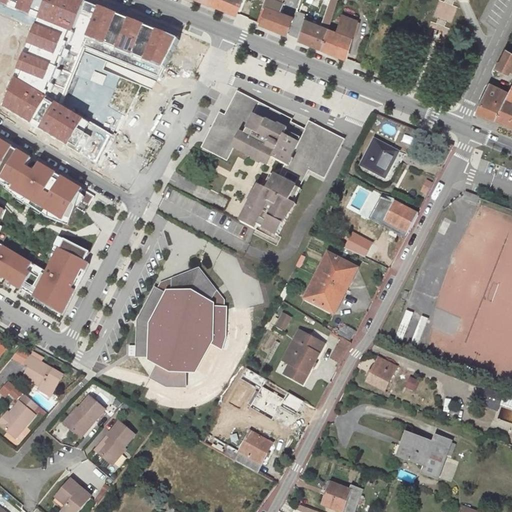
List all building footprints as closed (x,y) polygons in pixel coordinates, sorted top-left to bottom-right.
[(85,0),(0,0),(0,2),(38,17),(0,103),(0,106),(98,164),(113,136),(60,105),(83,47),(159,75),(177,37),(85,0)] [(212,0),(211,4),(237,14),(242,0),(212,0)] [(260,23),(287,34),(293,18),(292,17),(279,12),(283,3),(282,2),(277,0),(265,0),(264,7),(266,8),(262,18),(260,23)] [(329,0),(327,8),(334,10),(336,0),(329,0)] [(328,29),(334,10),(327,8),(321,26),(304,20),(299,39),(322,49),(328,29)] [(342,15),(354,20),(356,15),(344,10),(342,15)] [(249,13),(247,18),(260,23),(262,18),(249,13)] [(346,58),(352,38),(357,21),(354,20),(342,15),(336,32),(328,29),(322,49),(346,58)] [(511,53),(506,50),(498,65),(509,71),(510,71),(511,66),(511,53)] [(496,119),(509,94),(490,84),(477,111),(496,119)] [(511,88),(509,94),(496,119),(511,125),(511,88)] [(342,139),(310,122),(306,130),(290,122),(291,120),(237,92),(225,116),(220,113),(203,146),(209,149),(222,124),(227,127),(240,101),(283,123),(285,126),(304,136),(309,135),(312,131),(339,145),(342,139)] [(283,123),(240,101),(227,127),(222,124),(209,149),(228,159),(233,148),(269,167),(273,159),(287,166),(304,175),(307,167),(324,176),(339,145),(312,131),(309,135),(304,136),(285,126),(283,123)] [(375,140),(362,166),(384,177),(398,152),(375,140)] [(84,191),(0,141),(0,182),(65,221),(84,191)] [(454,146),(446,143),(440,154),(443,155),(439,162),(444,165),(454,146)] [(287,166),(280,179),(297,187),(304,175),(287,166)] [(259,186),(241,222),(255,229),(257,225),(278,235),(294,203),(290,201),(297,187),(280,179),(274,176),(267,190),(259,186)] [(429,194),(433,186),(425,182),(421,190),(429,194)] [(477,204),(479,199),(480,197),(465,192),(464,197),(463,199),(477,204)] [(373,213),(386,220),(395,203),(381,198),(373,213)] [(399,228),(408,210),(395,203),(386,220),(386,221),(393,225),(391,230),(398,234),(401,229),(399,228)] [(426,352),(511,382),(511,218),(477,206),(454,248),(436,298),(426,352)] [(418,215),(408,210),(399,228),(401,229),(409,233),(418,215)] [(386,220),(373,213),(370,219),(391,230),(393,225),(386,221),(386,220)] [(409,233),(401,229),(398,234),(406,238),(409,233)] [(92,255),(63,239),(33,293),(63,309),(92,255)] [(36,266),(3,246),(0,250),(0,277),(22,290),(36,266)] [(328,254),(305,298),(333,312),(355,268),(328,254)] [(301,255),(296,266),(299,268),(305,257),(301,255)] [(212,345),(218,347),(221,338),(225,338),(226,308),(223,308),(224,300),(199,268),(161,284),(158,290),(155,288),(141,315),(145,317),(142,327),(137,327),(136,357),(149,357),(149,360),(157,365),(150,378),(167,387),(186,387),(186,373),(195,373),(197,370),(212,345)] [(287,284),(279,298),(282,300),(290,286),(287,284)] [(402,341),(413,313),(406,310),(395,339),(402,341)] [(284,329),(290,318),(283,314),(277,325),(284,329)] [(346,326),(344,330),(354,335),(356,335),(357,333),(346,326)] [(338,334),(350,341),(354,335),(344,330),(341,328),(338,334)] [(324,344),(299,331),(283,361),(290,364),(284,374),(303,384),(324,344)] [(342,337),(331,359),(341,365),(352,343),(342,337)] [(14,357),(25,364),(30,357),(19,350),(14,357)] [(33,353),(31,357),(40,362),(42,358),(33,353)] [(29,367),(23,377),(41,387),(53,394),(63,376),(40,362),(31,357),(30,357),(25,364),(29,367)] [(384,392),(397,367),(379,358),(367,383),(384,392)] [(7,381),(0,389),(0,394),(4,398),(8,393),(15,399),(21,392),(7,381)] [(41,387),(39,390),(51,397),(53,394),(41,387)] [(485,389),(481,403),(498,410),(500,404),(503,395),(485,389)] [(26,395),(7,417),(5,415),(0,420),(0,425),(15,439),(35,415),(32,412),(38,405),(26,395)] [(511,398),(503,395),(500,404),(511,407),(511,398)] [(105,410),(90,396),(79,409),(78,408),(64,423),(79,436),(92,421),(94,423),(105,410)] [(38,405),(32,412),(35,415),(41,408),(38,405)] [(135,436),(119,422),(108,436),(110,437),(97,452),(112,465),(125,449),(124,448),(135,436)] [(250,431),(239,452),(228,446),(224,454),(257,473),(273,443),(250,431)] [(402,457),(411,435),(405,433),(397,455),(402,457)] [(422,473),(437,479),(446,455),(450,444),(451,442),(435,436),(433,443),(411,435),(402,457),(425,466),(422,473)] [(450,444),(446,455),(451,457),(455,446),(450,444)] [(62,511),(78,511),(91,497),(71,480),(57,497),(67,506),(64,510),(62,511)] [(331,483),(322,505),(342,511),(353,511),(362,490),(351,486),(350,490),(331,483)] [(67,506),(57,497),(53,501),(64,510),(67,506)]
